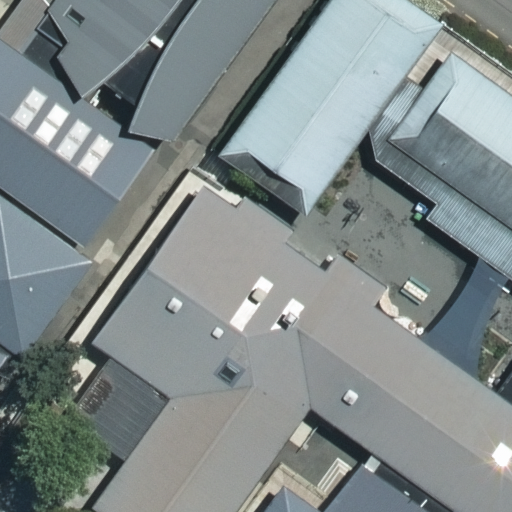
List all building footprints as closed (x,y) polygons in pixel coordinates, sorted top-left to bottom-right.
[(276,0),(73,0),(34,56),(171,150),(276,0)] [(431,21),(400,0),(310,0),(211,141),(303,205),(431,21)] [(0,361),(148,151),(0,47),(0,361)] [(511,100),(447,55),(381,148),(511,239),(511,100)] [(511,511),(511,397),(192,175),(86,326),(163,380),(79,500),(96,511),(219,511),(299,399),(461,511),(511,511)] [(319,511),(281,485),(262,511),(319,511)]
